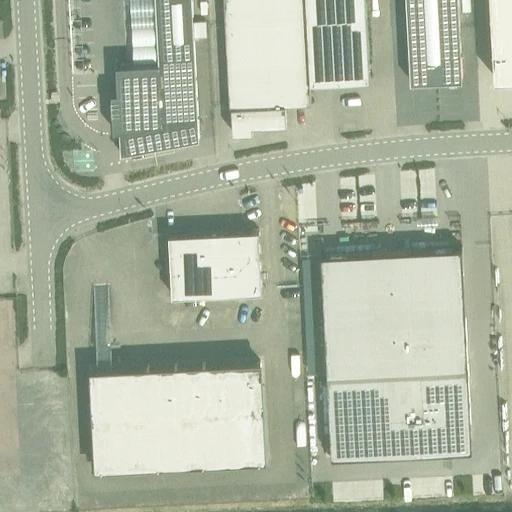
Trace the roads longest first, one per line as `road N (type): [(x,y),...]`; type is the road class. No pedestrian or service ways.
road 1 (unclassified): [(40,220),(269,168),(511,145)]
road 2 (unclassified): [(40,220),(28,0)]
road 3 (unclassified): [(47,367),(40,220)]
